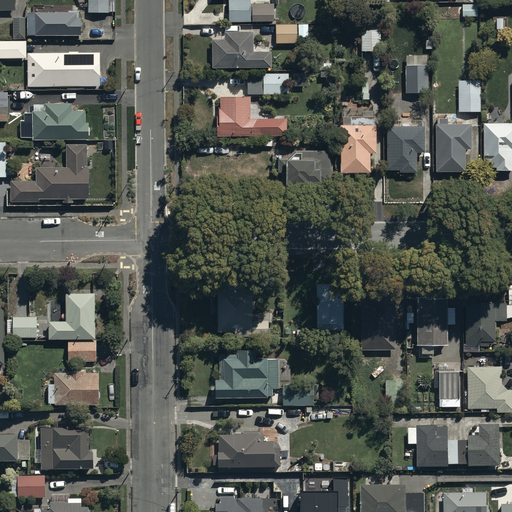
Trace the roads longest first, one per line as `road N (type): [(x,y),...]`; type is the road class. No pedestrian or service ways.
road 1 (residential): [(152,238),(511,234)]
road 2 (residential): [(154,511),(152,238)]
road 3 (residential): [(152,238),(149,0)]
road 4 (residential): [(0,240),(152,238)]
